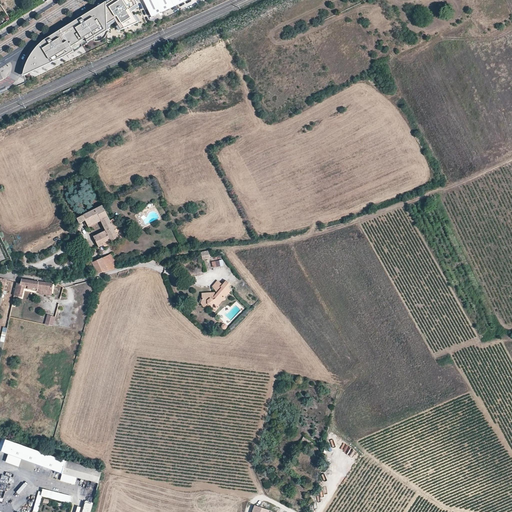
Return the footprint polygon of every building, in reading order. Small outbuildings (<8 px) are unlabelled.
[(143,0),(116,0),(106,5),(108,40),(152,17),(149,11),(143,0)] [(175,6),(172,0),(143,0),(149,11),(152,17),(175,6)] [(27,66),(24,78),(66,59),(75,54),(73,52),(88,43),(89,45),(108,40),(106,5),(45,43),(39,48),(33,55),(27,66)] [(87,224),(88,226),(100,220),(105,230),(113,227),(116,225),(113,218),(110,220),(103,205),(77,218),(80,223),(83,221),(85,220),(87,224)] [(116,225),(113,227),(105,230),(93,236),(98,247),(99,247),(107,243),(118,237),(122,235),(116,225)] [(201,252),(202,260),(211,258),(209,250),(201,252)] [(114,258),(111,259),(109,255),(102,258),(108,271),(119,268),(114,258)] [(102,258),(93,262),(98,273),(108,271),(102,258)] [(211,262),(213,268),(224,266),(223,259),(211,262)] [(93,262),(89,264),(94,274),(98,273),(93,262)] [(217,291),(216,293),(211,293),(211,291),(202,293),(202,297),(204,297),(201,301),(205,306),(209,303),(212,304),(214,302),(218,305),(223,299),(227,297),(226,295),(231,287),(228,284),(230,281),(226,278),(222,282),(217,279),(212,285),(217,291)] [(38,287),(39,282),(21,279),(21,283),(17,283),(14,294),(22,296),(24,285),(28,286),(28,288),(32,289),(33,286),(38,287)] [(32,289),(32,290),(39,291),(40,289),(41,282),(39,282),(38,287),(33,286),(32,289)] [(57,287),(58,284),(41,282),(40,289),(52,291),(53,286),(57,287)] [(45,324),(53,326),(56,317),(47,315),(45,324)] [(9,452),(14,440),(7,438),(2,449),(9,452)] [(61,459),(14,440),(9,452),(58,471),(59,469),(61,459)] [(335,447),(342,449),(344,443),(337,441),(335,447)] [(64,465),(66,461),(66,458),(61,459),(59,469),(58,471),(62,473),(63,471),(64,465)] [(62,473),(77,477),(99,483),(102,470),(79,464),(80,461),(66,458),(62,473)] [(34,471),(36,464),(21,461),(20,468),(34,471)] [(77,477),(62,473),(61,480),(75,484),(77,477)] [(2,474),(0,478),(0,496),(3,498),(11,477),(2,474)] [(53,491),(44,489),(43,495),(51,498),(53,491)] [(72,496),(53,491),(51,498),(54,498),(69,502),(70,503),(72,496)]
